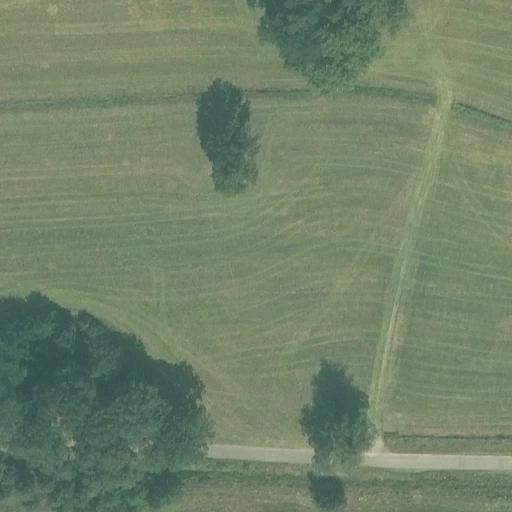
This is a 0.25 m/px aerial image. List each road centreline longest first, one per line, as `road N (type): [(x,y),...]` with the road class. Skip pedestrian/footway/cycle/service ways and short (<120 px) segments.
road 1 (unclassified): [(0,432),(242,458),(511,466)]
road 2 (track): [(366,463),(451,85)]
